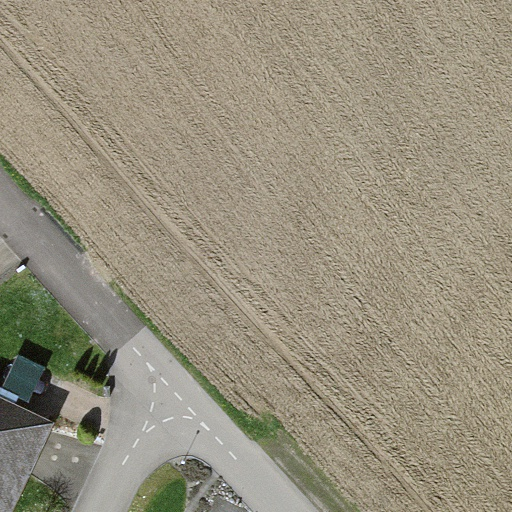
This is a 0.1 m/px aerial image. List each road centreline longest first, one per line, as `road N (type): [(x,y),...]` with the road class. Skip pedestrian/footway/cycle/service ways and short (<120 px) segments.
road 1 (residential): [(0,205),(162,382)]
road 2 (residential): [(162,382),(278,511)]
road 3 (residential): [(102,511),(162,382)]
